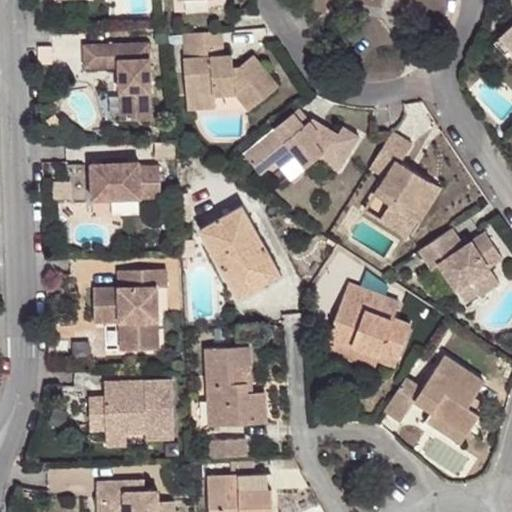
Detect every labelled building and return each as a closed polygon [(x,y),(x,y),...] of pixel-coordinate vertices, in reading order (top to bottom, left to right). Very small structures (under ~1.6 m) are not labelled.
[(224,28),(186,30),(191,94),(219,92),(240,91),(253,108),(281,83),(257,50),(244,62),(227,62),(226,51),(224,28)] [(511,56),(511,42),(504,33),(497,40),(511,56)] [(82,44),(83,66),(118,65),(119,91),(125,91),(126,118),(151,117),(148,42),(82,44)] [(243,50),(226,51),(227,62),(244,62),(243,50)] [(219,92),(191,94),(192,106),(219,104),(219,92)] [(299,106),(246,147),(262,168),(278,157),(282,162),(299,148),(310,162),(321,153),(326,148),(344,160),(359,134),(344,125),(341,131),(315,115),(310,119),(299,106)] [(391,130),(369,166),(385,175),(373,193),(390,203),(381,217),(401,230),(433,179),(402,161),(414,143),(391,130)] [(326,148),(321,153),(340,165),(344,160),(326,148)] [(136,160),(87,162),(89,198),(137,196),(158,195),(156,164),(136,165),(136,160)] [(442,185),(433,179),(401,230),(408,234),(418,217),(421,219),(442,185)] [(390,203),(373,193),(364,208),(381,217),(390,203)] [(232,281),(273,259),(241,202),(200,224),(232,281)] [(452,227),(420,248),(435,270),(442,264),(459,292),(473,282),(479,293),(481,296),(502,282),(492,266),(504,259),(487,232),(472,241),(465,246),(461,240),(452,227)] [(468,235),(461,240),(465,246),(472,241),(468,235)] [(279,270),(273,259),(232,281),(239,293),(279,270)] [(162,266),(114,268),(115,286),(90,286),(91,313),(116,312),(116,320),(117,348),(155,347),(153,285),(163,285),(162,266)] [(363,349),(394,361),(410,322),(393,314),(391,317),(378,313),(384,294),(347,279),(324,340),(348,349),(352,339),(366,344),(363,349)] [(473,282),(459,292),(466,302),(479,293),(473,282)] [(391,317),(393,314),(398,299),(384,294),(378,313),(391,317)] [(116,312),(91,313),(91,320),(101,320),(116,320),(116,312)] [(392,366),(394,361),(363,349),(366,344),(352,339),(348,349),(324,340),(320,349),(372,369),(375,359),(392,366)] [(208,422),(252,420),(251,389),(249,343),(205,346),(208,422)] [(421,386),(404,375),(383,405),(400,418),(414,398),(430,408),(466,430),(478,412),(467,404),(483,379),(442,353),(421,386)] [(88,390),(89,423),(105,422),(106,430),(126,429),(147,429),(173,427),(171,377),(103,380),(104,390),(88,390)] [(251,389),(252,420),(266,420),(265,388),(251,389)] [(461,438),(466,430),(430,408),(425,417),(461,438)] [(173,435),(173,427),(147,429),(147,436),(173,435)] [(126,429),(106,430),(106,442),(127,442),(126,429)] [(210,437),(210,452),(247,450),(246,436),(210,437)] [(207,511),(248,511),(258,510),(272,510),(271,489),(267,489),(266,468),(206,470),(207,511)] [(142,477),(131,478),(132,489),(142,488),(142,477)] [(131,478),(95,479),(96,511),(172,511),(172,498),(156,498),(155,488),(142,488),(132,489),(131,478)]
